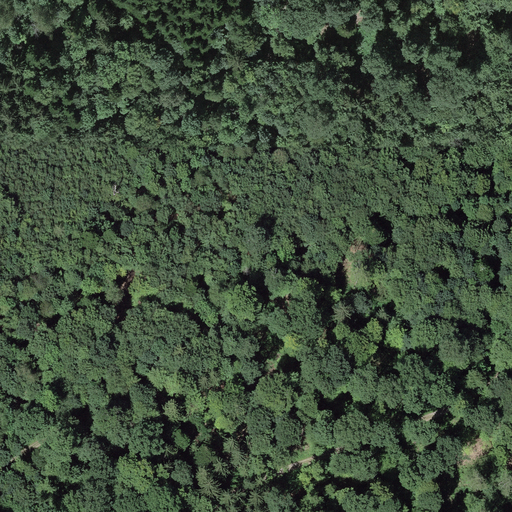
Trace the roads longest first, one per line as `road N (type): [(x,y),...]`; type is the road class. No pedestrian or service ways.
road 1 (track): [(0,470),(317,248),(385,231),(511,241)]
road 2 (track): [(0,298),(238,127),(265,79),(291,0)]
road 3 (track): [(511,365),(449,409),(254,481),(211,511)]
road 4 (track): [(0,147),(188,88),(273,51)]
